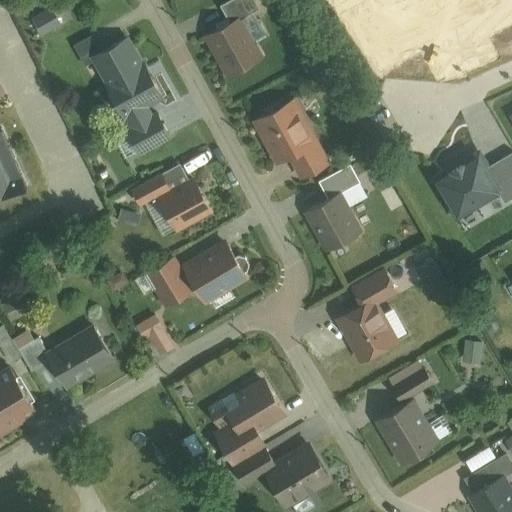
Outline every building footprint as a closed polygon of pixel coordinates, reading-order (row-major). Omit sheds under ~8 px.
[(210,39),(233,76),(264,58),(246,29),(259,21),(246,0),(245,0),(218,17),(226,30),(210,39)] [(166,97),(130,36),(96,57),(149,145),(171,131),(155,104),(166,97)] [(289,104),(260,122),(284,162),(292,157),(304,178),(326,165),(289,104)] [(0,183),(14,178),(0,144),(0,183)] [(478,149),(432,177),(455,216),(499,190),(504,199),(511,194),(511,149),(487,164),(478,149)] [(180,227),(210,209),(191,178),(176,187),(166,171),(136,188),(149,209),(164,200),(180,227)] [(312,219),(333,253),(361,236),(343,207),(357,198),(343,175),(316,192),(327,210),(312,219)] [(126,212),(121,225),(137,232),(143,219),(126,212)] [(201,295),(249,266),(229,232),(182,260),(201,295)] [(167,304),(191,290),(171,256),(147,271),(167,304)] [(350,325),(371,359),(399,342),(381,312),(395,304),(381,281),(354,297),(365,316),(350,325)] [(150,335),(159,353),(171,346),(155,316),(137,326),(144,338),(150,335)] [(108,355),(86,320),(43,347),(34,331),(17,342),(41,379),(56,370),(64,383),(108,355)] [(463,339),(461,354),(479,357),(481,341),(463,339)] [(394,380),(405,398),(433,381),(422,363),(394,380)] [(0,371),(0,426),(32,406),(7,367),(0,371)] [(291,500),(333,474),(309,437),(284,453),(266,423),(291,407),(268,371),(229,396),(243,418),(225,429),(260,483),(275,474),(291,500)] [(382,418),(405,455),(432,439),(410,401),(382,418)] [(470,497),(479,511),(511,511),(511,500),(503,485),(511,480),(511,474),(504,461),(481,475),(488,486),(470,497)]
